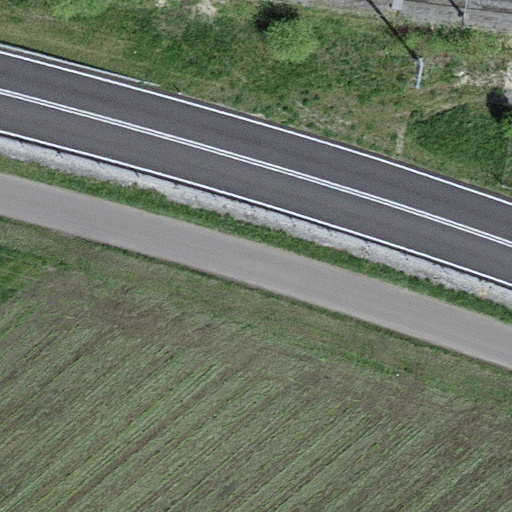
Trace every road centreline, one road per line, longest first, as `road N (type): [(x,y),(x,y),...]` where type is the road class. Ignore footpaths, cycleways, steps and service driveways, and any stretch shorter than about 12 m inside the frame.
road 1 (track): [(0,194),(373,300),(511,349)]
road 2 (trunk): [(511,244),(0,91)]
